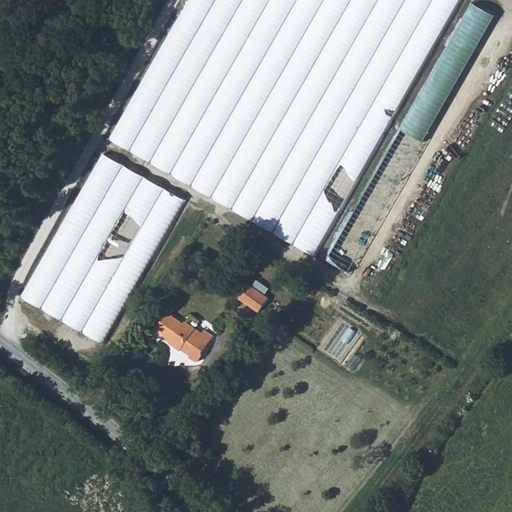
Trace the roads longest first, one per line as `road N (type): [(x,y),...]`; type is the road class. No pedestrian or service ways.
road 1 (track): [(174,0),(25,265),(13,297),(10,348)]
road 2 (tertiary): [(0,340),(195,511)]
